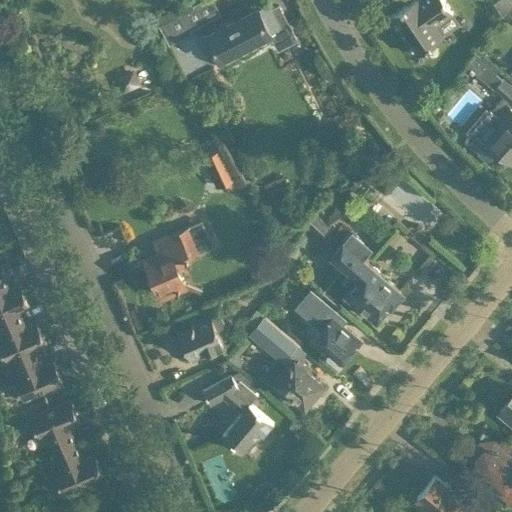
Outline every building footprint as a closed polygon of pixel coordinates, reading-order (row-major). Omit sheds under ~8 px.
[(192,2),(157,20),(169,43),(170,42),(177,38),(168,20),(182,13),(189,28),(220,12),(213,0),(201,0),(194,4),(192,2)] [(277,15),(270,0),(244,13),(240,5),(231,10),(235,18),(202,35),(208,47),(214,44),(220,58),(226,61),(237,55),(237,48),(270,31),(278,47),(296,38),(283,13),(277,15)] [(411,0),(407,3),(390,14),(417,53),(444,35),(436,23),(453,11),(445,0),(411,0)] [(511,0),(494,0),(504,13),(511,4),(511,3),(511,1),(511,0)] [(511,4),(504,13),(502,15),(511,22),(511,4)] [(511,108),(510,107),(511,104),(511,86),(503,78),(503,79),(496,73),(488,83),(502,95),(465,139),(490,160),(500,149),(511,160),(511,159),(511,108)] [(223,150),(206,159),(220,186),(237,178),(223,150)] [(335,195),(325,203),(312,215),(323,226),(345,207),(335,195)] [(159,252),(146,257),(161,293),(171,289),(172,292),(181,288),(187,286),(179,269),(183,267),(180,260),(201,251),(214,245),(208,231),(195,236),(190,225),(170,234),(170,232),(154,239),(159,252)] [(347,265),(326,289),(329,292),(327,294),(335,301),(337,298),(343,303),(351,294),(378,316),(381,312),(382,313),(402,290),(361,255),(369,245),(350,229),(341,240),(343,242),(333,254),(347,265)] [(0,317),(19,310),(30,305),(20,283),(9,288),(2,271),(0,272),(0,317)] [(309,288),(297,304),(323,325),(312,340),(328,354),(329,353),(341,362),(353,348),(350,345),(356,338),(341,325),(343,322),(325,307),(328,303),(309,288)] [(254,326),(263,314),(257,309),(247,321),(254,326)] [(27,326),(19,310),(0,317),(0,326),(4,336),(0,337),(0,343),(7,361),(13,358),(35,348),(36,349),(36,348),(47,344),(37,322),(27,326)] [(210,316),(204,318),(191,324),(193,327),(179,333),(190,360),(223,346),(217,330),(220,329),(223,326),(225,322),(223,317),(219,315),(213,316),(210,317),(210,316)] [(264,315),(250,331),(278,354),(262,374),(276,385),(277,384),(288,393),(290,390),(305,403),(323,383),(305,368),(307,365),(295,354),(301,347),(302,346),(264,315)] [(43,364),(36,348),(36,349),(35,348),(13,358),(14,358),(21,374),(14,377),(24,399),(63,382),(54,360),(43,364)] [(239,369),(231,374),(237,383),(240,378),(255,391),(259,387),(244,374),(239,369)] [(273,422),(250,402),(258,394),(255,391),(240,378),(237,383),(231,374),(203,389),(211,402),(223,396),(241,411),(223,433),(243,450),(259,432),(262,435),(273,422)] [(511,397),(502,410),(511,418),(511,397)] [(47,435),(54,451),(76,442),(69,425),(80,420),(70,398),(31,415),(41,437),(47,435)] [(481,471),(480,472),(511,499),(511,441),(507,437),(507,438),(508,439),(500,448),(493,442),(482,443),(473,454),(473,465),(481,471)] [(84,458),(76,442),(54,451),(61,468),(55,470),(65,492),(104,475),(95,453),(84,458)] [(13,464),(11,469),(14,475),(20,476),(25,474),(27,468),(25,462),(19,461),(13,464)] [(482,511),(459,492),(447,482),(445,484),(435,475),(418,496),(419,497),(416,501),(428,511),(435,511),(436,511),(482,511)]
